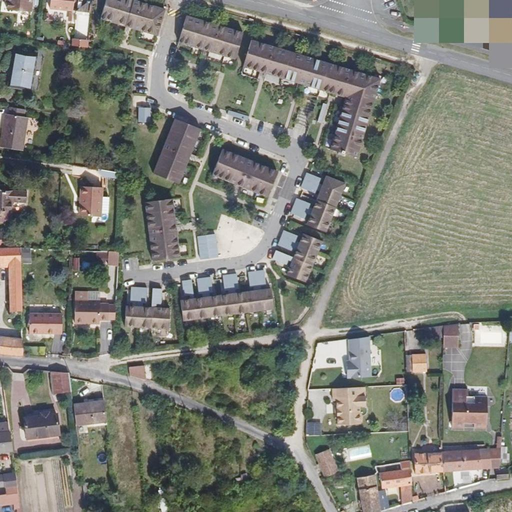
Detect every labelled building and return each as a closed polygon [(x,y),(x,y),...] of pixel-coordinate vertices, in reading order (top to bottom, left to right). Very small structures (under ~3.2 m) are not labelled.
[(7,9),(31,11),(32,0),(4,0),(5,1),(8,1),(7,9)] [(50,0),(50,9),(73,11),(73,0),(50,0)] [(157,36),(165,10),(132,0),(106,0),(100,20),(157,36)] [(235,59),(243,33),(186,16),(178,43),(235,59)] [(357,157),(381,79),(251,40),(243,67),(345,97),(330,149),(357,157)] [(11,77),(10,77),(8,86),(31,90),(37,55),(14,52),(11,69),(13,69),(11,77)] [(321,122),(327,103),(323,102),(317,121),(321,122)] [(27,118),(24,117),(25,109),(10,107),(9,115),(6,114),(1,147),(22,150),(27,118)] [(150,123),(151,108),(139,108),(138,123),(150,123)] [(249,117),(228,110),(227,115),(248,121),(249,117)] [(201,129),(175,119),(153,174),(179,184),(201,129)] [(267,197),(277,171),(223,149),(212,175),(267,197)] [(321,178),(307,172),(304,180),(341,195),(346,183),(326,175),(322,184),(319,183),(321,178)] [(341,195),(304,180),(301,187),(315,193),(316,189),(320,191),(317,199),(336,207),(341,195)] [(0,222),(5,223),(11,224),(12,191),(5,190),(5,185),(0,185),(0,222)] [(78,201),(78,215),(100,216),(101,187),(82,186),(81,201),(78,201)] [(294,205),(331,220),(336,207),(317,199),(313,208),(310,206),(311,203),(297,198),(294,205)] [(181,258),(173,199),(145,203),(154,261),(181,258)] [(331,220),(294,205),(291,213),(305,218),(307,213),(311,214),(307,224),(327,232),(331,220)] [(281,237),(318,252),(323,241),(304,233),(300,242),(296,241),(298,235),(284,230),(281,237)] [(217,243),(216,234),(198,237),(201,260),(210,258),(209,245),(217,243)] [(318,252),(281,237),(278,245),(293,250),(294,247),(297,249),(294,257),(313,264),(318,252)] [(210,258),(219,257),(217,243),(209,245),(210,258)] [(0,267),(9,267),(9,290),(10,311),(22,311),(20,248),(1,248),(0,248),(0,267)] [(289,260),(292,261),(287,274),(306,282),(313,264),(294,257),(277,250),(273,259),(287,264),(289,260)] [(119,252),(97,251),(97,263),(118,264),(119,252)] [(23,252),(22,262),(31,263),(31,253),(23,252)] [(267,285),(265,270),(257,271),(262,310),(274,309),(271,288),(262,290),(261,286),(267,285)] [(262,310),(257,271),(249,272),(251,287),(255,287),(256,290),(246,292),(248,312),(262,310)] [(240,289),(238,274),(231,275),(236,314),(248,312),(246,292),(237,293),(236,289),(240,289)] [(236,314),(231,275),(224,276),(226,291),(229,290),(230,294),(220,295),(223,315),(236,314)] [(211,293),(214,292),(212,277),(205,278),(210,317),(223,315),(220,295),(211,296),(211,293)] [(210,317),(205,278),(198,279),(200,294),(203,294),(204,297),(195,299),(198,319),(210,317)] [(181,301),(184,321),(198,319),(195,299),(192,280),(183,281),(185,296),(191,296),(191,299),(181,301)] [(127,306),(126,326),(138,327),(140,288),(132,288),(131,303),(137,303),(137,306),(127,306)] [(148,304),(148,289),(140,288),(138,327),(152,328),(152,307),(144,307),(144,304),(148,304)] [(163,305),(163,289),(154,289),(152,307),(152,328),(170,329),(171,309),(157,308),(158,304),(163,305)] [(99,320),(108,320),(108,304),(99,304),(100,300),(87,300),(88,292),(75,292),(74,323),(84,323),(84,321),(89,321),(89,323),(99,324),(99,320)] [(29,333),(62,334),(62,314),(29,313),(29,333)] [(458,347),(458,323),(443,325),(443,348),(458,347)] [(443,325),(424,328),(425,339),(443,338),(443,325)] [(369,345),(369,336),(349,338),(349,346),(369,345)] [(0,353),(14,355),(18,356),(23,356),(22,339),(0,337),(0,353)] [(347,378),(371,377),(369,345),(349,346),(350,361),(350,366),(346,366),(347,378)] [(412,372),(427,372),(426,354),(412,355),(412,372)] [(130,376),(146,380),(144,365),(129,367),(130,376)] [(69,378),(69,373),(51,371),(54,394),(71,392),(69,378)] [(361,396),(361,387),(332,388),(333,401),(336,400),(337,425),(360,424),(362,420),(361,415),(359,412),(359,406),(365,406),(365,396),(361,396)] [(474,424),(474,428),(487,428),(487,397),(468,396),(468,390),(453,389),(452,427),(464,428),(464,424),(474,424)] [(106,421),(104,401),(73,405),(76,425),(106,421)] [(27,438),(59,435),(57,414),(24,418),(27,438)] [(8,422),(0,423),(0,452),(12,451),(13,451),(11,431),(9,431),(8,422)] [(499,468),(501,448),(489,449),(491,469),(499,468)] [(333,458),(329,449),(325,451),(328,460),(333,458)] [(491,469),(489,449),(442,453),(444,471),(491,469)] [(325,451),(315,455),(324,477),(338,472),(333,458),(328,460),(325,451)] [(414,454),(415,474),(444,471),(442,453),(414,454)] [(403,506),(413,503),(410,461),(400,462),(401,470),(379,473),(382,488),(402,485),(403,506)] [(504,479),(509,478),(507,470),(499,470),(498,470),(497,479),(502,479),(504,479)] [(5,487),(7,487),(9,486),(17,486),(15,473),(15,474),(3,475),(5,487)] [(377,486),(375,474),(357,477),(363,511),(380,511),(378,498),(377,486)] [(18,493),(17,486),(9,486),(7,487),(8,494),(18,493)] [(379,498),(381,508),(389,506),(387,497),(384,497),(383,492),(378,492),(379,498)] [(0,505),(19,503),(18,493),(8,494),(0,495),(0,505)]
